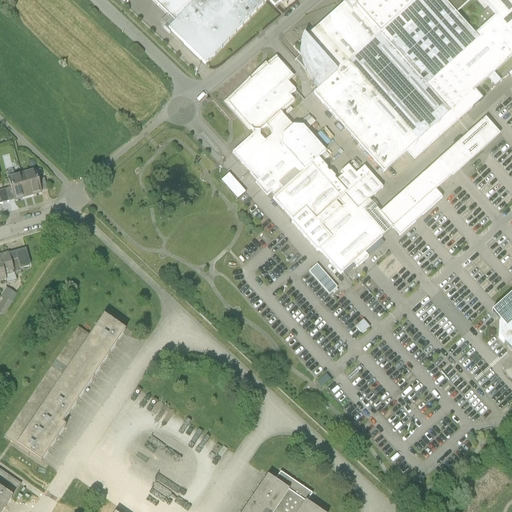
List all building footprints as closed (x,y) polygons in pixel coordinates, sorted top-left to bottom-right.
[(150,0),(169,18),(174,23),(195,0),(150,0)] [(195,0),(174,23),(169,18),(161,26),(167,32),(168,30),(205,65),(266,0),(271,0),(270,2),(275,6),(282,0),(195,0)] [(300,53),(302,62),(305,70),(311,81),(318,91),(313,94),(384,173),(406,153),(414,161),(474,108),(482,100),(475,91),(487,80),(494,88),(501,82),(493,74),(511,56),(511,72),(510,74),(511,76),(511,0),(353,0),(351,2),(348,0),(346,0),(342,4),(343,5),(319,27),(309,31),(306,38),(305,39),(305,40),(304,40),(303,39),(301,42),(300,46),(300,53)] [(386,235),(392,229),(379,214),(373,208),(368,201),(383,188),(364,168),(356,175),(348,166),(340,173),(343,176),(336,182),(335,180),(335,178),(331,173),(328,174),(327,172),(327,169),(318,159),(325,153),(303,128),(292,127),(280,113),(294,101),(290,96),(296,91),(288,83),(293,77),(277,59),(266,68),(265,66),(262,68),(262,72),(251,81),(228,103),(253,131),(252,136),(232,154),(254,178),(256,177),(259,180),(255,184),(267,197),(270,193),(274,198),(273,199),(292,221),(292,222),(291,224),(316,252),(318,252),(319,251),(340,275),(353,264),(357,268),(368,258),(365,254),(386,235)] [(485,119),(379,214),(392,229),(399,237),(442,199),(435,191),(481,150),(482,151),(496,138),(495,136),(495,134),(496,133),(485,119)] [(35,171),(22,175),(28,197),(41,193),(41,192),(38,181),(35,171)] [(236,199),(244,192),(229,173),(220,180),(236,199)] [(14,200),(28,197),(22,175),(8,179),(11,188),(14,200)] [(41,192),(47,190),(44,179),(38,181),(41,192)] [(0,200),(1,204),(14,200),(11,188),(0,190),(0,200)] [(26,249),(8,255),(14,274),(21,272),(20,269),(29,267),(30,263),(26,249)] [(0,282),(5,281),(6,284),(16,281),(14,274),(8,255),(0,257),(0,282)] [(337,288),(316,265),(309,272),(329,295),(337,288)] [(1,296),(5,298),(12,302),(17,295),(6,288),(1,296)] [(511,295),(491,314),(493,316),(499,322),(499,338),(508,349),(511,353),(511,295)] [(0,313),(3,316),(12,302),(5,298),(0,306),(0,313)] [(77,328),(6,438),(40,460),(124,329),(103,316),(90,336),(77,328)] [(0,511),(2,511),(21,485),(0,471),(0,511)] [(267,476),(243,511),(326,511),(309,500),(313,493),(281,472),(275,481),(267,476)]
